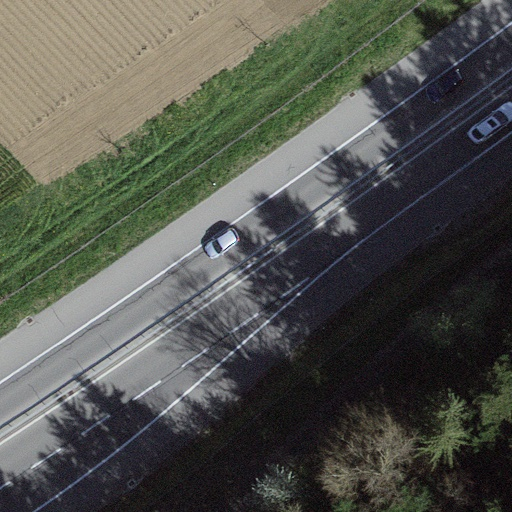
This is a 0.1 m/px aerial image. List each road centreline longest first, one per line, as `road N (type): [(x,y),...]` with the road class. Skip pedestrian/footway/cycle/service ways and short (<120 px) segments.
road 1 (trunk): [(511,49),(0,405)]
road 2 (trunk): [(0,469),(511,113)]
road 3 (track): [(511,251),(232,511)]
